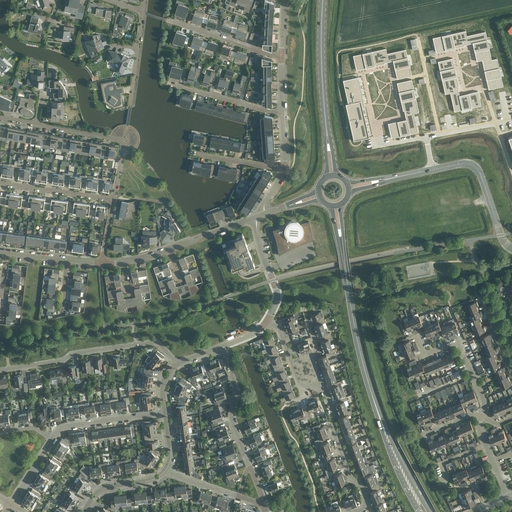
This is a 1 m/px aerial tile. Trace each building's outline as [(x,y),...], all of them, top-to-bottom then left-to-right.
[(82,18),(84,9),(83,9),(83,10),(77,9),(79,0),(69,0),(69,2),(66,1),(66,4),(64,10),(76,13),(75,16),(82,18)] [(241,0),(241,3),(245,5),(244,9),(244,10),(248,12),(253,0),(252,0),(241,0)] [(185,16),(188,6),(178,3),(175,13),(185,16)] [(264,6),(264,9),(265,10),(265,15),(268,16),(273,16),(274,7),(264,6)] [(110,20),(111,9),(96,7),(95,14),(105,16),(105,17),(110,19),(110,20)] [(205,18),(207,13),(204,13),(203,11),(196,9),(195,10),(194,14),(191,13),(189,18),(192,19),(192,20),(200,23),(203,17),(205,18)] [(207,13),(205,18),(208,18),(206,25),(215,28),(218,17),(218,16),(211,14),(210,14),(207,13)] [(115,16),(114,26),(122,29),(122,27),(126,29),(129,20),(132,21),(133,20),(134,19),(134,18),(133,16),(125,14),(126,14),(125,16),(122,14),(121,17),(115,16)] [(40,35),(41,29),(38,28),(38,25),(38,24),(38,23),(37,23),(38,17),(31,16),(29,26),(28,30),(30,31),(34,32),(34,33),(40,34),(40,35)] [(265,18),(264,24),(268,24),(272,25),(273,16),(268,16),(268,18),(265,18)] [(234,27),(236,23),(233,22),(232,21),(225,19),(224,19),(221,30),(229,33),(232,26),(234,27)] [(236,23),(234,27),(237,28),(235,35),(244,38),(244,37),(247,38),(249,32),(246,31),(247,27),(247,26),(240,24),(239,24),(236,23)] [(264,27),(264,33),(267,33),(272,34),(272,31),(272,25),(268,24),(267,27),(264,27)] [(72,40),(69,40),(70,31),(73,31),(74,27),(64,26),(63,31),(53,30),(53,36),(64,38),(64,39),(72,41),(72,40)] [(441,35),(432,37),(433,43),(435,52),(445,50),(454,48),(464,46),(463,45),(472,43),(474,52),(476,61),(481,60),(484,70),(486,80),(488,89),(496,87),(503,86),(501,77),(499,67),(496,58),(491,59),(489,48),(487,39),(486,37),(485,31),(466,35),(465,30),(451,33),(441,35)] [(183,45),(186,35),(176,31),(173,41),(183,45)] [(264,33),(263,42),(270,43),(271,43),(272,34),(267,33),(264,33)] [(91,39),(87,41),(88,44),(85,45),(88,44),(90,50),(89,50),(90,55),(93,52),(102,48),(100,43),(99,40),(101,39),(99,34),(90,35),(91,39)] [(202,50),(203,46),(200,45),(202,39),(194,36),(190,46),(191,47),(198,50),(199,49),(202,50)] [(203,46),(202,50),(205,51),(205,52),(212,55),(213,54),(217,43),(208,40),(206,47),(203,46)] [(231,60),(232,56),(229,55),(231,48),(223,45),(219,56),(220,57),(227,59),(228,59),(231,60)] [(362,53),(353,55),(354,62),(356,70),(365,68),(375,66),(384,63),(384,62),(392,60),(394,69),(395,69),(397,79),(411,75),(409,66),(407,57),(405,49),(387,53),(385,48),(371,51),(362,53)] [(232,56),(231,60),(234,61),(234,62),(241,64),(242,64),(243,62),(246,63),(248,56),(245,55),(246,53),(237,50),(235,57),(232,56)] [(121,54),(117,52),(116,52),(108,51),(107,60),(113,61),(116,62),(115,65),(117,66),(115,71),(121,73),(123,69),(124,69),(125,66),(126,66),(128,61),(127,61),(128,59),(127,56),(125,55),(121,53),(121,54)] [(452,58),(437,61),(438,62),(439,70),(441,80),(442,80),(445,94),(450,93),(454,111),(460,110),(462,110),(471,108),(471,107),(481,105),(479,99),(477,91),(468,93),(459,95),(457,86),(458,86),(456,76),(454,67),(452,58)] [(263,63),(263,64),(263,72),(271,72),(271,66),(271,63),(263,63)] [(179,78),(182,68),(172,65),(169,75),(179,78)] [(201,68),(196,67),(195,71),(189,70),(187,79),(187,81),(191,82),(192,80),(198,81),(201,68)] [(43,81),(44,71),(38,71),(37,74),(31,74),(31,79),(27,79),(27,85),(34,85),(35,85),(38,85),(38,87),(44,87),(44,81),(43,81)] [(216,72),(211,71),(210,75),(204,74),(202,83),(202,85),(206,86),(207,84),(213,85),(216,72)] [(263,81),(271,81),(271,72),(263,72),(263,81)] [(231,76),(226,75),(225,79),(219,78),(217,87),(217,89),(221,90),(222,88),(228,89),(231,76)] [(343,80),(348,103),(345,104),(346,106),(346,108),(353,140),(358,139),(369,137),(362,108),(360,108),(359,105),(364,104),(358,76),(343,80)] [(246,80),(241,78),(240,83),(234,82),(232,91),(232,93),(236,94),(237,92),(243,93),(246,80)] [(62,83),(59,79),(58,79),(59,80),(54,80),(54,79),(48,80),(49,87),(58,87),(59,92),(53,92),(53,97),(64,97),(66,97),(67,97),(67,98),(68,98),(67,95),(66,90),(64,86),(62,83)] [(397,121),(387,123),(391,138),(400,136),(402,135),(410,134),(417,132),(414,117),(413,113),(418,112),(415,98),(413,88),(411,79),(396,82),(398,92),(400,101),(401,101),(403,111),(404,110),(406,119),(397,121)] [(117,89),(116,87),(117,87),(116,80),(102,83),(104,90),(103,90),(103,92),(104,94),(105,94),(106,94),(106,95),(108,96),(107,98),(107,100),(110,102),(112,103),(114,105),(116,104),(117,103),(118,104),(120,105),(123,105),(122,103),(123,103),(122,99),(123,98),(122,93),(124,93),(123,88),(117,89)] [(263,90),(271,90),(271,81),(263,81),(263,90)] [(263,90),(263,99),(271,99),(271,90),(263,90)] [(33,105),(35,94),(29,93),(28,99),(21,98),(20,105),(19,104),(15,111),(21,114),(22,112),(27,115),(29,115),(30,115),(31,113),(32,112),(31,110),(30,109),(31,104),(33,105)] [(0,108),(9,110),(10,106),(10,103),(11,100),(0,94),(0,108)] [(185,94),(181,94),(181,97),(182,97),(181,100),(180,100),(179,103),(185,105),(185,107),(192,109),(194,100),(194,99),(194,100),(191,99),(192,97),(188,96),(188,95),(185,94)] [(205,110),(207,101),(206,101),(207,101),(206,103),(203,102),(204,101),(197,99),(195,107),(205,110)] [(62,102),(54,101),(54,102),(54,107),(47,107),(47,116),(51,116),(51,119),(59,119),(59,114),(62,114),(62,102)] [(214,113),(217,104),(216,104),(216,105),(213,105),(213,103),(207,101),(205,110),(214,113)] [(224,115),(226,107),(225,106),(226,107),(226,108),(223,107),(223,106),(217,104),(214,113),(224,115)] [(233,118),(236,109),(235,109),(235,111),(232,110),(233,108),(226,107),(224,115),(233,118)] [(236,109),(233,118),(247,121),(248,116),(248,114),(242,112),(242,111),(236,109)] [(272,122),(272,116),(264,114),(264,117),(260,117),(261,117),(261,123),(272,122)] [(12,138),(14,128),(13,127),(10,125),(9,127),(8,126),(7,131),(8,131),(8,133),(3,132),(2,140),(6,140),(7,137),(12,138)] [(25,130),(24,129),(21,128),(21,129),(20,129),(18,139),(17,141),(19,141),(19,140),(24,141),(25,133),(25,130)] [(31,131),(31,130),(28,130),(27,130),(26,133),(25,133),(24,141),(29,141),(29,143),(30,143),(30,142),(32,131),(31,131)] [(45,147),(46,140),(42,139),(42,137),(43,137),(44,133),(43,133),(43,131),(39,132),(38,132),(36,143),(41,144),(41,147),(45,147)] [(55,146),(57,135),(56,135),(53,133),(52,134),(51,134),(50,138),(51,139),(50,141),(46,140),(45,147),(49,148),(50,145),(55,146)] [(206,145),(207,136),(194,134),(192,143),(201,144),(201,143),(206,143),(206,145),(205,145),(206,145)] [(64,151),(66,144),(62,143),(62,141),(63,141),(64,137),(62,136),(62,135),(59,136),(57,135),(55,146),(61,147),(60,150),(64,151)] [(75,150),(77,139),(75,139),(72,137),(72,138),(70,138),(69,142),(70,142),(70,144),(66,144),(64,151),(69,152),(69,149),(75,150)] [(219,147),(221,139),(211,137),(209,146),(216,147),(216,145),(219,146),(219,147),(218,147),(219,147)] [(84,155),(85,147),(81,146),(81,144),(82,144),(83,140),(81,140),(82,139),(82,138),(78,139),(77,139),(75,150),(80,151),(80,154),(84,155)] [(229,149),(231,140),(221,139),(219,147),(226,149),(226,147),(229,148),(229,149),(228,149),(229,149)] [(94,153),(96,142),(95,142),(92,140),(91,140),(92,140),(91,142),(90,141),(89,145),(90,146),(89,148),(85,147),(84,155),(88,155),(89,152),(94,153)] [(231,140),(229,149),(236,150),(236,149),(239,150),(239,151),(238,151),(239,151),(240,151),(243,152),(244,143),(242,142),(241,142),(240,142),(231,140)] [(103,158),(105,151),(100,150),(101,148),(102,148),(103,144),(101,143),(101,142),(98,143),(96,142),(94,153),(100,154),(99,157),(103,158)] [(105,151),(103,158),(108,159),(108,156),(114,157),(114,154),(116,154),(118,146),(109,145),(108,149),(109,149),(109,151),(105,151)] [(8,167),(6,177),(7,177),(7,176),(12,177),(12,178),(13,172),(16,172),(17,165),(17,164),(17,162),(14,161),(14,164),(12,164),(9,163),(8,164),(8,165),(8,166),(8,167)] [(200,175),(200,173),(202,164),(199,164),(199,162),(197,162),(193,161),(193,165),(190,165),(189,170),(192,171),(199,172),(199,174),(200,175)] [(0,163),(0,162),(0,169),(2,170),(1,176),(1,175),(7,176),(6,177),(8,167),(8,166),(8,165),(8,164),(5,164),(0,163)] [(202,164),(200,173),(212,175),(213,168),(213,170),(210,169),(211,164),(207,164),(205,163),(205,165),(202,164)] [(23,180),(25,167),(25,169),(22,168),(22,166),(17,165),(16,172),(19,172),(18,179),(18,178),(23,178),(23,180)] [(25,169),(23,180),(24,180),(24,179),(29,179),(29,181),(30,174),(33,174),(34,168),(34,167),(29,166),(25,166),(25,169)] [(226,177),(228,169),(224,168),(225,167),(223,167),(219,166),(218,171),(215,170),(216,168),(215,168),(214,175),(226,177)] [(39,171),(39,169),(34,168),(33,174),(36,175),(35,181),(35,180),(40,181),(40,182),(42,171),(39,171)] [(50,177),(51,170),(51,169),(42,168),(42,171),(40,182),(41,181),(46,182),(46,183),(47,177),(50,177)] [(228,169),(226,177),(238,179),(239,175),(239,171),(236,170),(237,169),(233,168),(231,168),(231,169),(228,169)] [(259,173),(269,179),(268,179),(271,175),(271,174),(270,172),(269,172),(263,171),(263,169),(261,169),(261,171),(259,173)] [(56,173),(56,171),(51,170),(50,177),(53,177),(52,184),(52,183),(57,183),(57,185),(59,172),(59,174),(56,173)] [(74,187),(76,175),(76,176),(73,176),(73,172),(68,171),(68,173),(67,179),(69,180),(68,186),(69,186),(69,185),(74,186),(74,187)] [(67,179),(68,173),(62,172),(62,174),(59,174),(59,172),(57,185),(58,183),(63,184),(63,186),(64,179),(67,179)] [(266,184),(269,179),(259,173),(256,178),(266,184)] [(85,175),(84,182),(86,182),(85,189),(86,189),(86,188),(91,188),(91,190),(93,179),(93,177),(93,176),(90,175),(85,174),(85,175)] [(84,182),(85,175),(79,175),(79,177),(76,176),(76,175),(74,187),(75,186),(80,187),(79,188),(80,188),(81,182),(84,182)] [(102,176),(101,178),(100,184),(103,185),(102,191),(103,191),(103,190),(108,191),(108,192),(109,189),(111,189),(113,183),(110,182),(110,180),(110,181),(107,181),(107,177),(102,176)] [(93,179),(91,190),(91,188),(97,189),(96,191),(97,191),(98,184),(100,184),(101,178),(96,177),(93,177),(93,179)] [(263,189),(266,184),(256,178),(253,183),(253,182),(263,189)] [(260,193),(263,189),(253,182),(253,183),(250,187),(260,193)] [(256,198),(260,193),(250,187),(250,188),(247,192),(256,198)] [(253,203),(256,198),(247,192),(244,197),(253,203)] [(13,206),(14,193),(14,194),(6,193),(6,198),(2,197),(1,205),(5,205),(5,204),(13,205),(12,206),(13,206)] [(24,209),(25,200),(21,200),(22,195),(14,194),(14,193),(13,206),(13,205),(20,206),(20,208),(24,209)] [(35,209),(37,196),(37,197),(29,196),(28,201),(25,200),(24,209),(27,209),(28,207),(35,208),(35,209)] [(46,210),(47,203),(44,203),(45,198),(37,197),(37,196),(35,209),(35,208),(43,209),(43,210),(46,210)] [(250,208),(253,203),(244,197),(241,202),(250,208)] [(58,212),(59,199),(59,200),(51,199),(51,204),(47,203),(46,210),(46,211),(50,212),(50,210),(58,211),(57,212),(58,212)] [(69,212),(70,206),(66,206),(67,201),(59,200),(60,199),(59,199),(58,212),(58,211),(69,212)] [(127,203),(128,202),(122,201),(119,215),(125,217),(125,216),(131,215),(131,216),(132,216),(131,208),(134,207),(134,208),(133,201),(133,202),(127,203)] [(80,215),(82,202),(82,203),(74,202),(73,207),(70,206),(69,212),(69,213),(73,214),(73,213),(80,214),(80,215)] [(91,217),(92,215),(92,209),(89,209),(90,204),(82,203),(82,202),(80,215),(81,214),(88,215),(88,217),(91,217)] [(247,213),(250,208),(241,202),(238,207),(238,206),(238,207),(247,213)] [(92,209),(92,215),(103,217),(103,218),(103,215),(106,215),(107,209),(104,209),(105,204),(104,204),(104,206),(97,205),(96,209),(92,209)] [(219,210),(222,218),(228,216),(228,217),(230,216),(230,217),(235,215),(232,205),(231,205),(231,206),(223,209),(219,210)] [(217,220),(222,218),(219,210),(216,211),(207,215),(208,218),(210,224),(215,222),(217,221),(217,220)] [(170,215),(168,211),(163,216),(162,215),(161,215),(166,218),(165,223),(166,228),(163,230),(166,234),(172,236),(173,232),(175,232),(178,232),(180,231),(174,221),(175,221),(174,220),(170,215)] [(300,224),(298,222),(296,221),(293,221),(292,221),(291,221),(290,222),(288,223),(286,225),(285,227),(284,227),(273,229),(274,233),(276,239),(277,244),(277,248),(278,254),(278,255),(290,249),(301,244),(313,240),(309,221),(301,223),(300,224)] [(156,242),(156,235),(155,235),(155,231),(142,231),(142,235),(141,235),(141,244),(149,244),(149,242),(156,242)] [(247,247),(247,245),(246,244),(242,233),(236,235),(237,238),(221,244),(232,272),(238,270),(241,269),(245,267),(248,266),(249,268),(255,266),(248,250),(250,249),(249,246),(247,247)] [(77,252),(79,240),(78,240),(78,241),(75,241),(76,237),(70,236),(69,244),(72,245),(71,251),(77,252)] [(79,240),(77,252),(83,253),(84,246),(87,247),(88,238),(82,237),(82,241),(79,241),(79,240)] [(129,248),(129,243),(122,243),(123,237),(115,237),(115,244),(114,244),(114,246),(113,246),(113,251),(117,251),(117,250),(121,250),(121,248),(124,248),(124,249),(129,249),(129,248)] [(97,243),(94,243),(95,241),(89,240),(88,247),(91,247),(90,254),(91,254),(91,253),(96,253),(96,255),(97,251),(99,251),(100,245),(98,244),(98,242),(97,243)] [(186,262),(195,259),(193,254),(179,258),(182,270),(188,268),(186,262)] [(155,273),(163,270),(165,275),(165,276),(171,274),(167,262),(153,267),(155,273)] [(25,281),(26,277),(20,276),(20,271),(19,271),(19,268),(12,267),(10,277),(13,277),(13,279),(25,281)] [(58,272),(54,272),(54,269),(50,268),(50,272),(52,272),(51,275),(50,274),(49,279),(43,279),(42,283),(55,284),(55,282),(58,283),(59,272),(58,272)] [(194,285),(191,278),(200,275),(198,268),(189,271),(190,273),(184,275),(187,283),(188,287),(194,285)] [(138,276),(147,275),(146,269),(131,271),(133,284),(139,283),(139,282),(138,276)] [(121,285),(119,274),(119,273),(104,276),(105,282),(114,280),(115,286),(121,285)] [(87,288),(87,283),(81,283),(81,278),(80,278),(80,275),(73,274),(72,284),(74,285),(74,286),(87,288)] [(171,292),(171,293),(177,291),(175,287),(176,287),(173,279),(168,281),(167,278),(158,281),(160,288),(169,285),(171,292)] [(25,285),(25,281),(13,279),(13,281),(10,281),(9,291),(16,292),(16,289),(18,289),(19,284),(25,285)] [(56,297),(57,286),(55,286),(55,284),(42,283),(42,287),(48,287),(47,292),(49,293),(49,296),(49,299),(52,299),(53,296),(56,296),(56,297)] [(171,292),(170,293),(170,298),(172,298),(172,299),(177,299),(180,298),(179,293),(189,290),(191,295),(193,294),(197,290),(198,288),(195,284),(194,285),(188,287),(187,283),(176,287),(175,287),(177,291),(171,293),(171,292)] [(142,300),(141,293),(149,291),(148,284),(139,285),(139,288),(134,289),(135,297),(136,301),(142,300)] [(71,288),(70,298),(71,298),(72,298),(71,301),(72,301),(77,302),(77,299),(78,296),(79,296),(80,291),(86,292),(87,288),(74,286),(74,287),(72,286),(72,288),(71,288)] [(118,304),(124,303),(123,299),(122,291),(117,292),(116,289),(107,291),(108,298),(117,297),(118,304)] [(15,297),(16,295),(13,294),(13,297),(9,297),(9,296),(8,296),(7,307),(10,307),(9,309),(22,310),(22,306),(16,305),(17,301),(15,301),(15,297)] [(117,304),(116,309),(120,310),(121,311),(126,311),(125,306),(136,304),(137,309),(144,306),(145,304),(143,300),(142,300),(136,301),(135,297),(123,299),(124,303),(118,304),(117,304)] [(52,299),(49,299),(41,298),(40,302),(46,302),(46,307),(47,308),(47,311),(54,311),(54,312),(55,301),(53,301),(53,299),(52,299)] [(474,302),(473,298),(463,302),(465,306),(467,305),(469,309),(476,306),(479,305),(477,301),(474,302)] [(78,306),(84,307),(85,303),(77,302),(72,301),(72,303),(70,303),(69,310),(70,310),(70,315),(74,314),(74,311),(76,311),(78,311),(78,306)] [(479,311),(476,306),(469,309),(471,314),(479,311)] [(21,314),(22,310),(9,309),(9,311),(7,310),(5,321),(6,321),(10,321),(10,325),(14,325),(14,322),(13,321),(13,319),(15,319),(15,314),(21,314)] [(480,316),(483,315),(481,310),(479,311),(471,314),(473,319),(480,316)] [(318,321),(324,319),(322,314),(320,315),(318,312),(310,315),(312,321),(317,319),(318,321)] [(417,325),(418,327),(422,325),(417,313),(413,315),(417,325)] [(285,327),(294,324),(296,323),(297,322),(296,320),(295,320),(293,315),(287,317),(288,320),(283,322),(285,327)] [(413,315),(407,317),(408,320),(411,327),(417,325),(413,315)] [(482,321),(480,316),(473,319),(470,320),(472,324),(480,321),(482,321)] [(325,322),(324,319),(318,321),(319,324),(314,326),(316,331),(324,328),(322,323),(325,322)] [(404,322),(403,320),(400,321),(403,330),(407,329),(408,331),(412,329),(411,327),(408,320),(404,322)] [(482,327),(480,321),(472,324),(475,330),(482,327)] [(436,331),(437,333),(441,332),(442,332),(440,328),(440,327),(438,322),(433,324),(436,331)] [(453,331),(454,333),(458,331),(454,322),(450,323),(453,331)] [(447,333),(453,331),(450,323),(444,326),(447,333)] [(294,324),(285,327),(287,332),(292,330),(293,333),(299,331),(297,326),(295,326),(294,324)] [(431,333),(436,331),(433,324),(428,326),(431,333)] [(431,333),(428,326),(423,328),(427,338),(432,336),(431,333)] [(444,326),(440,327),(440,328),(442,332),(441,332),(444,337),(448,335),(447,333),(444,326)] [(477,334),(486,330),(484,326),(482,327),(475,330),(477,334)] [(324,337),(330,335),(329,332),(326,333),(324,328),(316,331),(318,336),(323,334),(324,337)] [(483,341),(492,337),(490,333),(481,337),(483,341)] [(266,348),(275,345),(273,341),(274,340),(271,334),(258,340),(259,343),(263,341),(266,348)] [(322,347),(330,344),(328,339),(332,338),(330,335),(324,337),(325,340),(320,342),(322,347)] [(302,342),(306,351),(311,349),(309,344),(312,343),(309,337),(304,339),(305,341),(302,342)] [(492,343),(494,342),(492,337),(483,341),(484,346),(492,343)] [(407,341),(406,338),(397,341),(398,345),(400,344),(402,348),(409,345),(411,344),(410,340),(407,341)] [(306,351),(302,342),(299,343),(298,341),(293,343),(296,349),(298,348),(300,353),(306,351)] [(494,348),(492,343),(484,346),(487,351),(494,348)] [(330,344),(322,347),(324,352),(329,350),(330,353),(336,351),(335,348),(332,349),(330,344)] [(279,355),(277,351),(278,351),(275,345),(266,348),(261,350),(263,353),(267,352),(270,358),(279,355)] [(411,351),(409,345),(402,348),(404,354),(411,351)] [(495,353),(498,352),(496,347),(494,348),(487,351),(489,355),(489,356),(495,353)] [(164,356),(157,350),(155,353),(154,352),(150,356),(148,355),(160,364),(163,359),(162,358),(164,356)] [(406,358),(416,354),(414,350),(411,351),(404,354),(406,358)] [(450,353),(445,355),(446,357),(447,357),(450,366),(455,365),(450,353)] [(497,357),(495,353),(489,356),(489,355),(486,357),(488,361),(495,358),(497,357)] [(156,369),(160,364),(148,355),(145,360),(145,361),(148,363),(145,367),(149,369),(150,368),(153,370),(155,368),(156,369)] [(282,366),(281,361),(282,361),(279,355),(270,358),(265,360),(267,364),(271,362),(274,369),(282,366)] [(320,363),(328,360),(326,355),(318,358),(320,363)] [(119,359),(119,357),(113,358),(114,367),(120,366),(120,365),(125,365),(124,358),(119,359)] [(440,368),(444,367),(441,359),(440,357),(436,359),(440,368)] [(441,359),(444,367),(445,369),(450,366),(447,357),(446,357),(441,359)] [(102,364),(101,358),(95,358),(96,368),(95,368),(95,373),(100,372),(100,371),(102,371),(103,372),(106,371),(105,363),(102,364)] [(219,361),(217,358),(212,360),(216,370),(217,373),(225,370),(221,360),(219,361)] [(497,363),(495,358),(488,361),(490,367),(497,364),(497,363)] [(435,370),(440,368),(436,359),(431,361),(435,370)] [(90,366),(89,360),(81,361),(83,372),(88,371),(89,373),(91,373),(91,374),(94,374),(93,366),(90,366)] [(214,371),(216,370),(212,360),(207,362),(210,369),(207,370),(209,376),(214,375),(213,372),(214,371)] [(322,368),(330,365),(328,360),(320,363),(322,368)] [(430,373),(435,370),(431,361),(426,363),(430,373)] [(424,372),(421,365),(422,365),(420,362),(416,364),(417,366),(420,373),(424,372)] [(490,367),(487,368),(489,372),(492,371),(495,370),(501,367),(499,362),(497,363),(497,364),(490,367)] [(424,372),(425,374),(430,373),(426,363),(422,365),(421,365),(424,372)] [(330,365),(322,368),(324,373),(332,370),(334,369),(332,364),(330,365)] [(75,379),(77,383),(80,382),(79,371),(76,371),(75,365),(68,366),(70,376),(74,375),(75,379)] [(195,367),(199,377),(200,380),(208,377),(206,371),(203,372),(200,365),(195,367)] [(284,370),(282,366),(274,369),(277,376),(272,378),(273,381),(278,379),(286,376),(287,376),(285,370),(284,370)] [(410,378),(414,376),(411,368),(412,368),(411,366),(406,368),(410,378)] [(417,366),(412,368),(411,368),(414,376),(420,373),(417,366)] [(504,371),(506,370),(504,366),(501,367),(495,370),(496,374),(504,371)] [(152,375),(153,372),(148,371),(149,369),(145,367),(144,367),(143,374),(142,374),(140,379),(138,379),(152,381),(153,375),(152,375)] [(196,378),(199,377),(195,367),(190,369),(193,376),(190,377),(192,383),(197,381),(196,379),(196,378)] [(56,370),(50,371),(51,380),(52,383),(57,382),(62,381),(66,381),(66,377),(65,373),(61,373),(60,369),(56,369),(56,370)] [(325,378),(334,375),(332,370),(324,373),(325,378)] [(506,376),(504,371),(496,374),(499,380),(506,377),(506,376)] [(38,375),(37,372),(30,374),(31,380),(28,380),(29,388),(36,387),(35,385),(42,384),(40,375),(38,375)] [(23,383),(22,375),(14,376),(16,386),(20,386),(21,390),(27,389),(26,383),(23,383)] [(334,375),(325,378),(327,383),(336,380),(334,375)] [(286,376),(278,379),(280,386),(276,388),(277,391),(282,390),(290,386),(291,386),(289,380),(288,380),(286,376)] [(500,384),(510,380),(508,376),(506,376),(506,377),(499,380),(500,384)] [(439,381),(438,379),(439,378),(438,377),(433,379),(436,386),(442,383),(441,380),(439,381)] [(151,387),(152,381),(138,379),(140,379),(140,384),(141,385),(141,388),(150,390),(150,387),(151,387)] [(510,380),(500,384),(502,388),(511,384),(510,380)] [(331,393),(339,390),(343,389),(340,381),(333,383),(334,386),(329,388),(331,393)] [(175,387),(185,391),(186,389),(187,388),(190,389),(192,384),(186,382),(185,385),(177,382),(175,387)] [(212,396),(224,392),(222,386),(216,389),(215,386),(203,391),(204,394),(210,391),(212,396)] [(290,386),(282,390),(284,397),(280,398),(281,402),(295,396),(293,390),(292,391),(290,386)] [(184,394),(185,391),(175,387),(173,392),(180,395),(178,401),(179,401),(185,400),(187,396),(185,395),(184,394)] [(346,397),(344,394),(343,389),(339,390),(331,393),(333,398),(338,396),(339,399),(346,397)] [(471,400),(472,403),(477,401),(473,391),(469,393),(472,400),(471,400)] [(138,402),(152,400),(151,394),(150,395),(150,392),(141,393),(141,397),(140,397),(140,402),(138,402)] [(224,392),(212,396),(215,404),(222,402),(221,399),(226,397),(224,392)] [(471,400),(472,400),(469,393),(463,395),(466,402),(471,400)] [(466,402),(463,395),(459,397),(461,403),(463,407),(467,405),(466,402)] [(121,401),(122,410),(127,409),(127,404),(129,404),(128,397),(123,398),(124,401),(121,401)] [(337,409),(345,406),(343,401),(347,399),(346,397),(339,399),(340,402),(335,404),(337,409)] [(122,410),(121,401),(118,402),(118,398),(112,399),(113,406),(116,406),(117,411),(122,410)] [(111,406),(113,406),(112,399),(107,400),(108,403),(105,403),(106,412),(111,411),(111,406)] [(316,399),(311,401),(315,410),(316,414),(321,412),(322,413),(324,412),(322,405),(319,406),(316,399)] [(152,400),(138,402),(138,403),(140,402),(141,407),(143,407),(143,411),(152,410),(152,407),(153,407),(152,400)] [(95,409),(97,408),(96,401),(91,402),(92,405),(89,406),(90,414),(95,414),(95,409)] [(106,412),(105,403),(102,404),(102,401),(96,401),(97,408),(100,408),(101,413),(106,412)] [(310,412),(315,410),(311,401),(306,403),(309,410),(306,411),(309,418),(311,417),(310,412)] [(505,411),(510,409),(510,408),(507,401),(502,404),(505,411)] [(176,412),(186,410),(185,402),(177,403),(178,406),(175,406),(176,412)] [(90,414),(89,406),(86,406),(86,403),(81,404),(81,411),(84,410),(85,415),(90,414)] [(461,403),(457,404),(460,412),(461,414),(465,412),(463,407),(461,403)] [(81,404),(73,405),(73,408),(74,417),(79,416),(79,411),(81,411),(81,404)] [(460,412),(457,404),(451,407),(454,414),(460,412)] [(505,411),(502,404),(497,405),(501,415),(506,413),(505,411)] [(74,417),(73,408),(70,408),(70,405),(65,406),(65,413),(68,413),(69,417),(74,417)] [(497,417),(501,415),(497,405),(493,407),(494,410),(490,411),(493,418),(497,416),(497,417)] [(57,409),(56,406),(49,407),(51,418),(55,418),(55,420),(61,419),(61,416),(64,415),(63,409),(60,409),(57,409)] [(346,414),(352,412),(351,410),(347,411),(345,406),(337,409),(339,414),(344,412),(345,415),(346,414)] [(38,422),(45,421),(44,414),(47,413),(46,407),(41,408),(42,412),(37,412),(38,422)] [(309,418),(306,411),(303,412),(301,407),(296,409),(300,418),(303,417),(304,420),(309,418)] [(454,414),(451,407),(447,409),(451,418),(455,416),(454,414)] [(211,417),(221,414),(219,408),(213,410),(212,408),(206,410),(207,415),(210,415),(211,417)] [(22,412),(24,422),(29,421),(28,415),(31,415),(30,409),(27,409),(28,411),(22,412)] [(293,424),(298,422),(297,419),(300,418),(296,409),(291,410),(292,413),(289,414),(293,424)] [(430,420),(434,419),(434,418),(433,414),(430,409),(426,411),(429,418),(430,420)] [(445,418),(446,420),(451,418),(447,409),(442,410),(445,418)] [(2,414),(4,425),(9,424),(8,416),(11,416),(10,410),(5,410),(6,413),(5,414),(2,414)] [(24,422),(22,412),(16,413),(16,410),(13,410),(14,418),(17,417),(18,423),(24,422)] [(445,418),(442,410),(437,413),(440,420),(445,418)] [(424,420),(429,418),(426,411),(420,413),(423,420),(424,420)] [(423,420),(420,413),(416,415),(420,424),(425,423),(424,420),(423,420)] [(440,420),(437,413),(433,414),(434,418),(434,419),(436,424),(441,422),(440,420)] [(221,414),(211,417),(212,420),(210,422),(212,426),(218,424),(217,421),(223,419),(221,414)] [(348,419),(346,414),(345,415),(338,417),(340,423),(348,419)] [(257,427),(255,422),(256,421),(254,418),(247,421),(249,424),(246,425),(244,426),(246,434),(258,429),(258,428),(257,426),(257,427)] [(342,428),(350,425),(348,419),(340,423),(342,428)] [(146,430),(156,428),(155,422),(150,423),(149,420),(142,421),(143,426),(144,427),(146,427),(146,430)] [(473,430),(469,420),(464,422),(465,425),(465,424),(469,432),(473,430)] [(320,424),(310,427),(312,432),(313,432),(314,435),(316,434),(326,430),(324,425),(321,426),(320,424)] [(463,434),(460,427),(459,424),(454,426),(456,429),(459,436),(463,434)] [(465,424),(465,425),(460,427),(463,434),(469,432),(465,424)] [(344,433),(352,430),(350,425),(342,428),(344,433)] [(130,428),(130,426),(124,427),(126,436),(126,439),(132,438),(131,435),(134,435),(133,428),(130,428)] [(218,435),(227,432),(225,426),(220,428),(219,426),(212,428),(214,433),(217,433),(218,435)] [(144,439),(154,438),(153,435),(157,434),(156,428),(146,430),(147,433),(145,433),(144,435),(144,439)] [(456,429),(451,431),(452,433),(455,440),(460,439),(459,436),(456,429)] [(507,439),(503,429),(498,431),(499,434),(502,441),(507,439)] [(314,444),(322,441),(321,438),(328,435),(326,430),(316,434),(318,439),(313,441),(314,444)] [(346,438),(354,435),(352,430),(344,433),(346,438)] [(78,432),(80,443),(86,442),(86,443),(89,443),(88,433),(85,433),(84,431),(78,432)] [(90,441),(98,440),(97,431),(91,431),(92,434),(89,434),(90,441)] [(74,444),(80,443),(78,432),(68,434),(69,436),(66,437),(70,443),(73,442),(74,444)] [(183,442),(190,441),(189,432),(179,434),(180,439),(182,439),(183,442)] [(227,432),(218,435),(219,438),(217,440),(218,444),(225,442),(224,439),(229,437),(227,432)] [(252,447),(257,445),(256,442),(262,440),(260,435),(261,435),(260,432),(253,434),(254,437),(251,438),(252,439),(249,440),(252,447)] [(445,445),(450,443),(447,435),(446,433),(441,435),(445,445)] [(452,433),(447,435),(450,443),(455,440),(452,433)] [(492,445),(497,443),(494,436),(493,434),(488,435),(492,445)] [(499,434),(494,436),(497,443),(502,441),(499,434)] [(354,435),(346,438),(348,443),(356,440),(354,435)] [(445,445),(441,435),(437,437),(438,439),(441,446),(445,445)] [(68,445),(70,443),(66,437),(64,439),(62,438),(57,446),(66,452),(69,447),(68,445)] [(149,448),(150,447),(158,446),(159,446),(158,440),(154,441),(154,438),(144,439),(145,444),(147,445),(149,444),(149,448)] [(431,451),(436,449),(433,441),(432,439),(427,441),(431,451)] [(438,439),(433,441),(436,449),(441,446),(438,439)] [(180,446),(179,447),(180,449),(182,449),(182,451),(191,450),(191,444),(194,443),(194,440),(190,441),(183,442),(183,445),(181,445),(181,446),(180,446)] [(320,450),(330,447),(328,441),(323,444),(322,441),(314,444),(316,449),(319,447),(320,450)] [(350,450),(361,445),(361,444),(358,445),(356,441),(348,444),(350,450)] [(225,453),(234,450),(232,444),(227,446),(226,444),(219,446),(222,454),(225,453)] [(257,461),(262,458),(261,456),(267,454),(265,449),(266,448),(265,445),(258,448),(259,451),(257,452),(254,454),(257,461)] [(352,455),(360,452),(359,448),(362,447),(361,445),(350,450),(352,455)] [(63,457),(66,452),(57,446),(53,451),(55,452),(53,455),(63,461),(65,458),(63,457)] [(148,456),(155,462),(159,457),(156,455),(157,454),(156,450),(159,449),(158,446),(150,447),(151,449),(148,453),(150,454),(148,456)] [(320,459),(327,457),(330,456),(329,453),(332,452),(330,447),(320,450),(321,453),(319,454),(320,459)] [(225,453),(226,456),(224,458),(225,462),(232,460),(231,457),(236,455),(234,450),(225,453)] [(354,460),(362,457),(360,452),(352,455),(354,460)] [(155,462),(148,456),(146,459),(144,458),(141,462),(140,462),(140,467),(141,469),(144,469),(144,467),(148,466),(149,465),(152,467),(155,462)] [(330,456),(327,457),(320,459),(322,464),(325,463),(326,466),(336,462),(334,457),(331,458),(330,456)] [(356,465),(364,462),(367,461),(365,456),(362,457),(354,460),(356,465)] [(46,463),(55,469),(58,464),(59,465),(61,462),(52,457),(51,459),(49,458),(46,463)] [(132,472),(131,462),(130,458),(127,459),(126,460),(121,460),(123,470),(125,469),(126,473),(132,472)] [(132,472),(138,471),(137,467),(140,467),(140,462),(139,458),(135,459),(134,460),(134,462),(131,462),(132,472)] [(457,459),(451,461),(454,468),(459,465),(457,459)] [(120,470),(123,470),(121,460),(117,461),(116,463),(116,464),(113,465),(114,475),(120,474),(120,470)] [(270,471),(268,465),(272,463),(270,460),(263,463),(264,466),(261,467),(265,478),(273,474),(271,470),(270,471)] [(114,475),(113,465),(110,465),(109,463),(108,462),(103,463),(105,472),(108,472),(108,475),(114,475)] [(326,475),(333,472),(332,470),(338,468),(336,462),(326,466),(327,469),(325,470),(326,475)] [(358,470),(366,467),(369,466),(368,463),(366,464),(366,465),(365,465),(364,462),(356,465),(358,470)] [(52,474),(55,469),(46,463),(43,468),(44,469),(43,472),(51,477),(53,474),(52,474)] [(102,472),(105,472),(103,463),(99,464),(98,465),(98,467),(95,467),(96,477),(102,476),(102,472)] [(226,473),(236,469),(234,464),(228,466),(227,464),(221,466),(222,470),(225,470),(226,473)] [(85,467),(83,465),(79,470),(81,472),(85,477),(86,477),(89,475),(90,474),(90,478),(96,477),(95,467),(92,468),(92,466),(86,466),(85,467)] [(474,477),(480,475),(477,468),(476,465),(470,467),(471,470),(474,477)] [(480,475),(481,477),(485,476),(481,466),(477,468),(480,475)] [(360,475),(366,473),(368,472),(366,467),(358,470),(360,475)] [(236,469),(226,473),(227,476),(225,478),(228,486),(235,483),(232,477),(238,475),(236,469)] [(465,480),(469,479),(470,479),(467,472),(466,469),(461,471),(464,478),(465,480)] [(366,482),(374,479),(372,474),(374,473),(372,470),(368,472),(366,473),(367,475),(364,477),(366,482)] [(474,477),(471,470),(467,472),(470,479),(469,479),(471,481),(475,480),(474,477)] [(464,478),(461,471),(456,473),(459,480),(464,478)] [(45,484),(48,479),(49,480),(51,477),(43,472),(41,474),(39,473),(36,478),(45,484)] [(87,484),(83,481),(85,477),(81,472),(77,478),(76,478),(74,482),(76,483),(84,488),(87,484)] [(344,477),(342,472),(334,475),(333,472),(326,475),(324,476),(325,479),(332,476),(334,481),(344,477)] [(459,480),(456,473),(451,475),(455,484),(460,483),(459,480)] [(344,477),(334,481),(335,484),(332,485),(334,490),(341,487),(340,485),(346,483),(344,477)] [(45,491),(48,486),(45,484),(36,478),(33,483),(35,484),(33,487),(42,492),(43,490),(45,491)] [(270,491),(279,488),(276,482),(281,481),(280,478),(273,480),(274,483),(268,486),(270,491)] [(372,488),(378,486),(377,483),(376,484),(374,479),(366,482),(368,487),(371,486),(372,488)] [(76,483),(74,487),(72,486),(70,489),(75,492),(77,490),(82,493),(84,488),(76,483)] [(180,487),(181,496),(184,495),(185,498),(192,497),(191,489),(186,490),(186,486),(180,487)] [(379,489),(378,486),(372,488),(373,491),(370,492),(372,497),(380,494),(382,493),(380,488),(379,489)] [(178,496),(181,496),(180,487),(174,488),(174,491),(170,492),(171,500),(178,499),(178,496)] [(25,495),(35,501),(38,496),(39,497),(41,494),(32,489),(30,491),(29,490),(25,495)] [(166,493),(166,489),(160,490),(161,499),(164,498),(165,501),(168,500),(169,502),(172,502),(171,500),(170,492),(166,493)] [(470,494),(472,493),(470,489),(458,493),(460,498),(469,494),(470,494)] [(158,499),(161,499),(160,490),(154,490),(154,494),(150,495),(151,503),(158,502),(158,499)] [(66,493),(64,497),(66,499),(74,504),(77,500),(76,499),(77,496),(69,491),(67,493),(66,493)] [(138,502),(141,501),(140,492),(134,493),(134,497),(130,498),(132,506),(138,505),(138,502)] [(151,503),(150,495),(146,495),(146,492),(140,492),(141,501),(144,501),(145,504),(151,503)] [(203,502),(206,493),(200,492),(199,496),(196,495),(194,501),(197,502),(198,500),(203,502)] [(210,510),(213,501),(210,500),(212,495),(206,493),(203,502),(209,504),(207,509),(210,510)] [(132,506),(130,498),(126,498),(126,494),(120,495),(121,504),(124,504),(125,507),(132,506)] [(358,501),(356,494),(353,495),(352,494),(347,496),(348,499),(351,507),(356,505),(355,502),(358,501)] [(378,504),(383,502),(384,502),(383,499),(381,499),(380,494),(372,497),(374,502),(377,501),(378,504)] [(460,498),(463,503),(472,499),(470,494),(469,494),(460,498)] [(31,509),(33,506),(32,506),(35,501),(25,495),(21,503),(31,509)] [(118,505),(121,504),(120,495),(114,496),(114,500),(110,501),(111,508),(118,507),(118,505)] [(220,507),(223,499),(217,497),(216,502),(213,501),(210,510),(211,507),(214,508),(215,506),(220,507)] [(472,499),(463,503),(464,508),(476,503),(474,498),(472,499)] [(71,509),(74,504),(66,499),(63,503),(62,502),(60,505),(65,508),(67,506),(71,509)] [(223,499),(220,507),(223,508),(222,511),(225,511),(228,511),(230,507),(227,506),(228,501),(223,499)] [(346,509),(351,507),(348,499),(343,501),(343,499),(340,500),(342,507),(345,506),(346,509)] [(337,500),(332,502),(333,505),(335,511),(337,511),(341,511),(340,508),(342,507),(340,500),(337,501),(337,500)] [(377,510),(384,507),(383,502),(378,504),(375,505),(377,510)]
